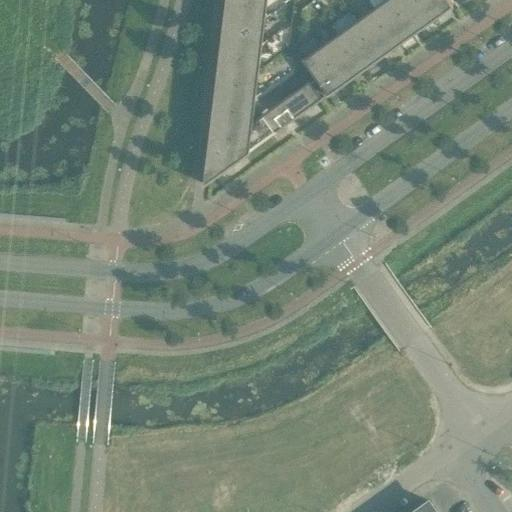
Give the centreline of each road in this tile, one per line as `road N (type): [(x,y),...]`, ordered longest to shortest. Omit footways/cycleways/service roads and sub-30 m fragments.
road 1 (secondary): [(0,298),(181,312),(238,298),(337,233)]
road 2 (secondary): [(308,194),(212,258),(162,272),(0,264)]
road 3 (secondary): [(511,49),(308,194)]
road 4 (unclassified): [(337,233),(476,426)]
road 5 (secondary): [(337,233),(511,107)]
road 6 (unclassified): [(359,511),(476,426)]
